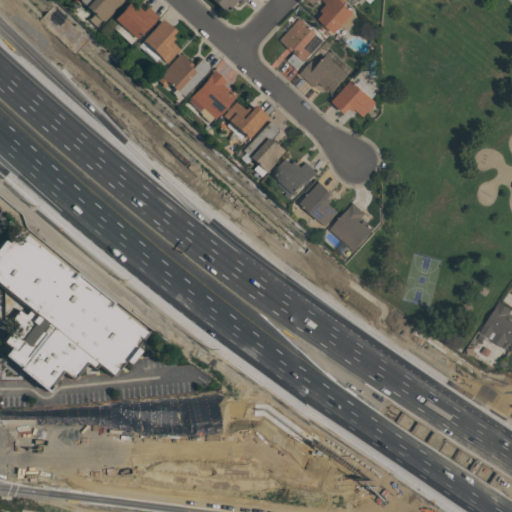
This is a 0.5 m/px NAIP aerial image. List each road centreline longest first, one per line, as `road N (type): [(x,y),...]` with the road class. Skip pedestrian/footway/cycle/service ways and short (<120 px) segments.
road 1 (motorway): [(66,211),(237,346),(478,511)]
road 2 (motorway): [(369,370),(107,169),(0,73)]
road 3 (motorway): [(307,288),(0,21)]
road 4 (primary): [(340,459),(0,452)]
road 5 (residential): [(178,0),(357,158)]
road 6 (motorway): [(101,484),(312,511)]
road 7 (primary): [(511,454),(340,459)]
road 8 (motorway): [(511,456),(369,370)]
